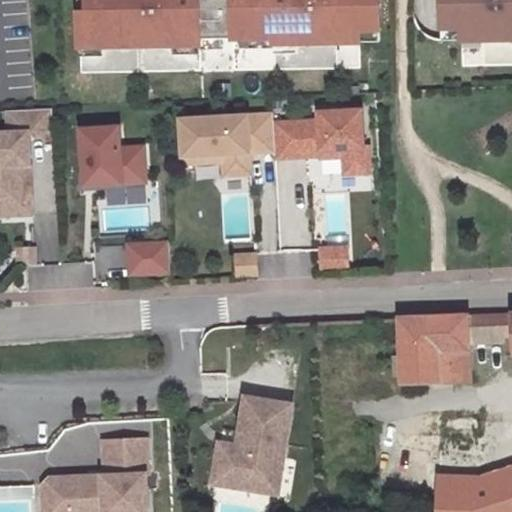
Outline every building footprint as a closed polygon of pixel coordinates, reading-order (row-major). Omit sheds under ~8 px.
[(70,0),(70,15),(79,15),(79,0),(70,0)] [(79,0),(79,15),(70,15),(71,49),(191,48),(191,43),(265,42),(265,47),(349,46),(349,33),(369,33),(369,0),(79,0)] [(511,0),(431,0),(432,32),(452,32),(452,44),(511,43),(511,0)] [(280,68),(337,68),(337,49),(280,49),(280,68)] [(0,108),(0,130),(17,130),(17,131),(22,131),(21,107),(0,108)] [(41,107),(21,107),(22,131),(42,130),(41,107)] [(309,126),(278,127),(280,162),(297,161),(297,156),(303,155),(304,160),(311,160),(311,163),(333,162),(334,178),(359,177),(357,152),(352,152),(351,115),(309,117),(309,126)] [(262,118),(170,123),(172,160),(212,158),(212,165),(213,179),(240,178),(239,156),(264,155),(263,128),(262,118)] [(109,126),(70,128),(73,184),(134,182),(133,147),(109,148),(109,126)] [(278,127),(263,128),(264,155),(265,162),(280,162),(278,127)] [(0,212),(21,212),(17,131),(17,130),(0,130),(0,212)] [(212,158),(172,160),(172,167),(212,165),(212,158)] [(129,246),(130,274),(167,272),(166,244),(129,246)] [(29,246),(14,247),(15,265),(30,264),(29,246)] [(342,248),(320,250),(321,270),(343,269),(342,248)] [(252,255),(232,256),(233,276),(253,275),(252,255)] [(94,287),(93,262),(26,266),(28,291),(94,287)] [(511,312),(398,315),(403,380),(469,378),(468,335),(511,334),(511,338),(511,312)] [(227,451),(219,450),(212,488),(252,496),(256,473),(269,476),(280,410),(235,403),(227,451)] [(39,480),(31,488),(32,501),(54,501),(53,511),(71,511),(91,511),(135,511),(134,478),(137,478),(136,442),(92,444),(93,478),(39,480)] [(202,487),(212,488),(219,450),(209,448),(202,487)] [(511,511),(511,469),(478,480),(435,479),(434,511),(511,511)] [(53,511),(54,501),(32,501),(31,511),(91,511),(71,511),(53,511)]
